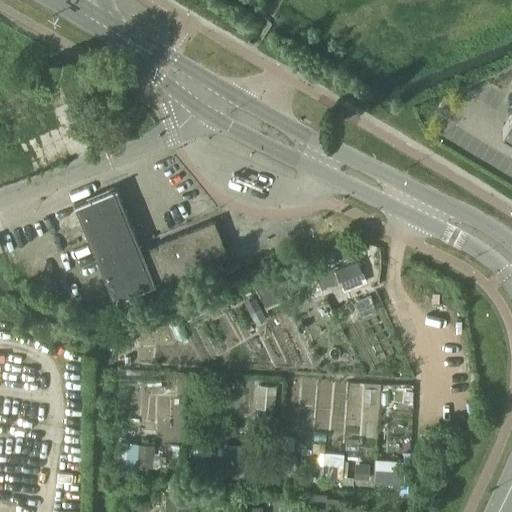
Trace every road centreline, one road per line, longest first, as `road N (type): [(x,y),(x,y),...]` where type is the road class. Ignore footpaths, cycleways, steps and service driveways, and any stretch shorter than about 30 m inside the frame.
road 1 (tertiary): [(194,108),(486,257),(511,283)]
road 2 (tertiary): [(511,244),(253,104)]
road 3 (unclassified): [(0,203),(171,133),(194,108)]
